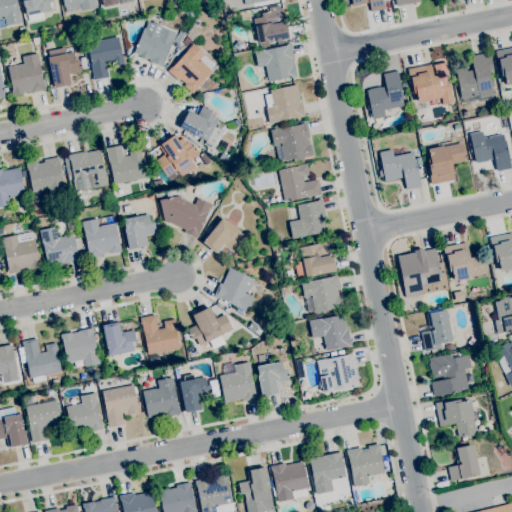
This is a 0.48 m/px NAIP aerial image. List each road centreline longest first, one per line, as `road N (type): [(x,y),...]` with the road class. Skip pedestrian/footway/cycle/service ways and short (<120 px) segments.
road 1 (residential): [(419,511),(317,0)]
road 2 (residential): [(0,487),(399,403)]
road 3 (residential): [(0,311),(183,277)]
road 4 (residential): [(330,50),(511,13)]
road 5 (residential): [(0,138),(147,111)]
road 6 (residential): [(368,234),(511,202)]
